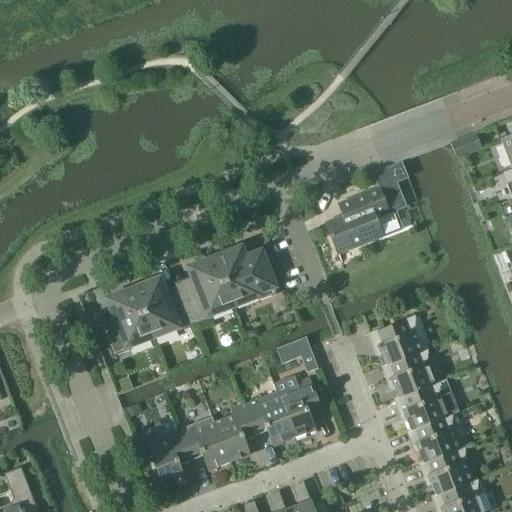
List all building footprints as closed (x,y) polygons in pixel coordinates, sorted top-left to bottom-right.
[(476,135),(451,144),(456,159),(482,149),(476,135)] [(511,135),(500,140),(510,167),(511,166),(511,135)] [(343,217),(326,224),(342,263),(343,263),(339,253),(382,236),(375,218),(388,213),(379,188),(347,201),(352,214),(343,217)] [(215,259),(233,305),(257,296),(259,301),(277,294),(260,251),(243,257),(240,249),(215,259)] [(210,314),(233,305),(215,259),(190,269),(193,276),(178,282),(195,326),(212,319),(210,314)] [(195,326),(178,282),(162,288),(159,281),(134,290),(152,337),(176,328),(178,333),(195,326)] [(128,346),(152,337),(134,290),(109,300),(112,308),(96,314),(112,358),(130,351),(128,346)] [(386,366),(421,352),(413,332),(414,317),(370,335),(375,348),(378,347),(386,366)] [(398,398),(434,384),(426,364),(427,351),(426,350),(421,352),(386,366),(382,367),(387,381),(391,379),(398,398)] [(276,393),(294,439),(315,431),(307,410),(320,405),(310,380),(276,393)] [(398,398),(395,399),(400,413),(403,412),(411,431),(452,415),(452,416),(459,413),(446,380),(439,382),(434,384),(398,398)] [(273,447),(294,439),(276,393),(244,405),(254,431),(265,426),(273,447)] [(242,435),(254,431),(244,405),(231,410),(234,417),(215,424),(214,424),(229,464),(250,456),(242,435)] [(416,444),(423,463),(459,449),(451,429),(452,416),(452,415),(411,431),(407,432),(412,446),(416,444)] [(192,425),(179,430),(189,456),(201,451),(209,472),(229,464),(214,424),(215,424),(212,418),(192,425)] [(177,460),(189,456),(179,430),(146,443),(164,489),(185,481),(177,460)] [(436,496),(472,482),(464,462),(465,448),(464,447),(459,449),(423,463),(420,464),(425,478),(429,477),(436,496)] [(11,506),(0,509),(0,511),(38,511),(21,468),(4,474),(14,500),(11,506)] [(483,511),(476,494),(477,481),(477,480),(472,482),(436,496),(432,497),(437,510),(441,509),(442,511),(483,511)] [(311,501),(287,511),(328,511),(324,500),(313,504),(311,501)]
